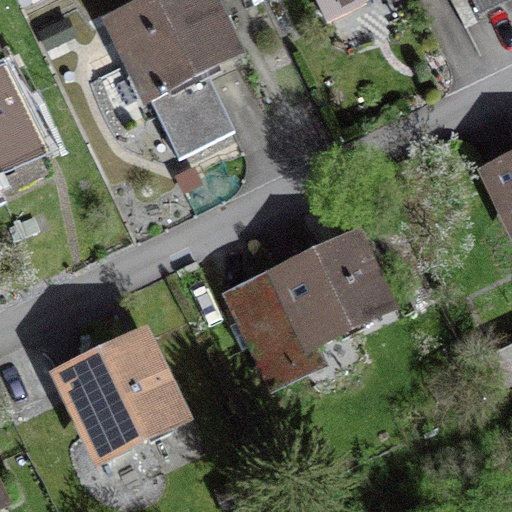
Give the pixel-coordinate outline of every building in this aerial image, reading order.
[(141,109),(151,104),(183,166),(234,139),(207,77),(241,60),(211,0),(164,0),(102,31),(141,109)] [(333,0),(343,18),(380,0),(333,0)] [(507,0),(506,0),(474,0),(482,15),(507,0)] [(0,173),(39,154),(3,84),(15,78),(0,47),(0,173)] [(511,164),(489,176),(511,222),(511,164)] [(228,299),(270,386),(289,382),(307,373),(320,361),(313,345),(387,309),(354,241),(279,277),(278,274),(228,299)] [(144,342),(61,382),(99,458),(181,418),(144,342)] [(511,350),(489,361),(503,390),(511,385),(511,350)]
